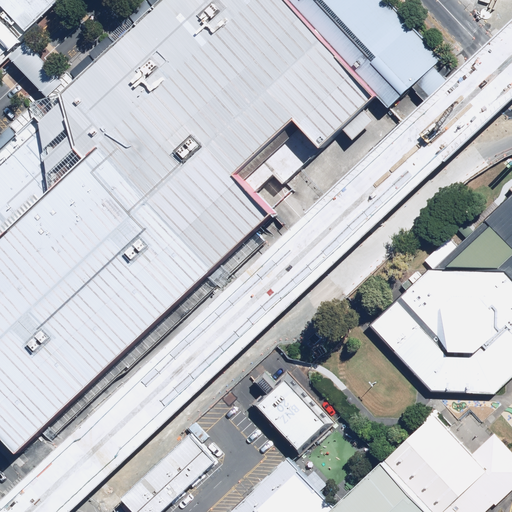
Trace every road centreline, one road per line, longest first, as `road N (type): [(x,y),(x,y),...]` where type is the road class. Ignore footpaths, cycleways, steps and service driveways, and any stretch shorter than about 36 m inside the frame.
road 1 (primary): [(18,511),(511,41)]
road 2 (primary): [(511,81),(61,511)]
